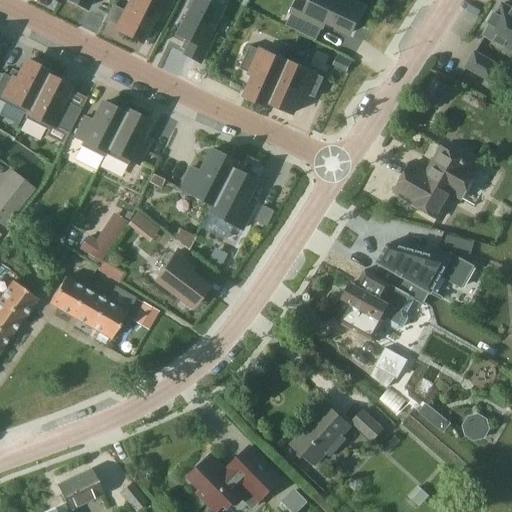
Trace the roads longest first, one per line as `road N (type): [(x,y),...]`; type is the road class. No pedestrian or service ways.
road 1 (tertiary): [(0,454),(103,417),(186,374),(236,326),(340,166)]
road 2 (residential): [(0,5),(340,166)]
road 3 (tertiary): [(340,166),(442,0)]
